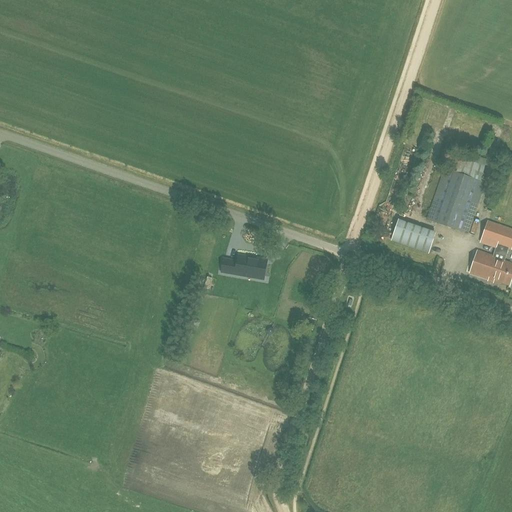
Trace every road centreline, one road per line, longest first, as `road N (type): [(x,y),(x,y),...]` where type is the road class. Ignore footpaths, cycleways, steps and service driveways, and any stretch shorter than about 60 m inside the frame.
road 1 (unclassified): [(511,312),(0,134)]
road 2 (track): [(350,255),(437,0)]
road 3 (track): [(350,255),(280,468),(284,511)]
